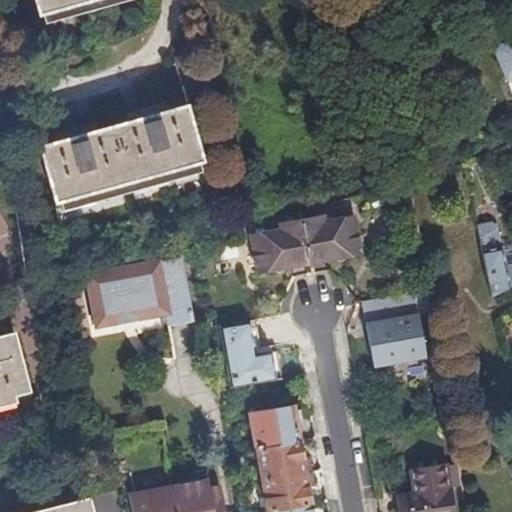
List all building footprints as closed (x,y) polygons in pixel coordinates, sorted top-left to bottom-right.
[(35,0),(39,14),(87,0),(35,0)] [(182,47),(178,54),(174,61),(186,68),(191,61),(194,56),(196,50),(199,42),(201,32),(188,28),(186,35),(184,41),(182,47)] [(511,40),(495,48),(508,79),(511,77),(511,40)] [(55,205),(205,162),(187,104),(38,147),(55,205)] [(323,216),(301,220),(310,263),(333,259),(333,261),(341,262),(347,257),(347,256),(361,254),(354,217),(325,223),(323,216)] [(286,268),(286,267),(310,263),(301,220),(279,224),(280,230),(251,236),(258,272),(272,270),(272,272),(279,274),(286,268)] [(479,229),(493,297),(511,289),(502,247),(490,250),(485,228),(479,229)] [(106,273),(85,277),(95,329),(116,325),(116,326),(118,326),(116,316),(133,313),(135,323),(137,322),(136,321),(165,315),(167,328),(194,324),(182,261),(160,265),(159,262),(126,268),(106,273)] [(420,315),(367,324),(375,367),(427,358),(420,315)] [(249,321),(221,326),(233,388),(277,381),(271,351),(262,353),(255,355),(249,321)] [(0,396),(27,389),(12,331),(0,334),(0,396)] [(293,407),(252,414),(258,449),(299,442),(296,423),(294,411),(293,407)] [(301,410),(294,411),(296,423),(303,422),(301,410)] [(299,442),(258,449),(263,481),(306,473),(300,442),(299,442)] [(398,498),(400,511),(454,511),(452,489),(448,467),(413,472),(417,495),(398,498)] [(306,473),(263,481),(268,511),(271,511),(311,504),(306,473)] [(170,487),(127,495),(131,511),(226,511),(221,486),(210,488),(209,480),(175,486),(170,487)] [(88,511),(86,500),(66,505),(36,511),(88,511)]
